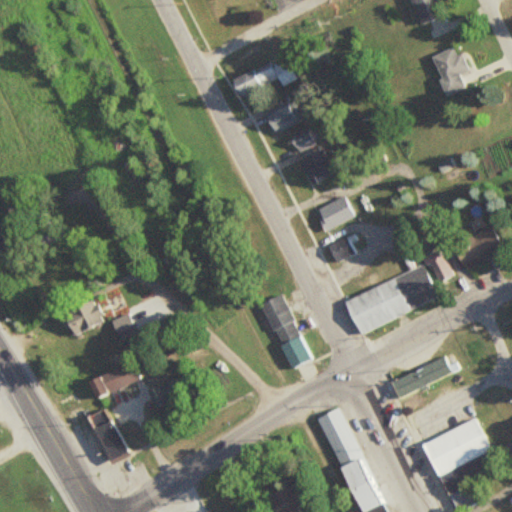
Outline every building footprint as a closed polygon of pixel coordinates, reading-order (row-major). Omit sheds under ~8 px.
[(411,0),(418,19),(442,10),(438,0),(411,0)] [(429,54),(449,45),(453,53),(459,51),(465,65),(455,69),(462,84),(441,93),(434,76),(437,74),(429,54)] [(238,92),(277,72),(283,85),(299,77),(289,56),(273,64),(270,58),(231,77),(238,92)] [(270,130),(297,119),(290,100),(263,112),(270,130)] [(299,151),(318,142),(311,128),(292,137),(299,151)] [(312,183),(338,171),(327,148),(302,160),(312,183)] [(324,228),(354,213),(344,193),(313,208),(324,228)] [(452,241),(490,225),(500,250),(463,266),(452,241)] [(0,228),(15,248),(0,259),(0,228)] [(335,259),(356,249),(347,233),(327,243),(335,259)] [(344,299),(409,270),(424,305),(359,334),(344,299)] [(257,302),(278,291),(312,357),(291,367),(257,302)] [(60,310),(89,297),(91,303),(105,297),(109,306),(94,313),(98,323),(72,335),(60,310)] [(390,379),(445,355),(452,371),(398,395),(390,379)] [(109,380),(120,397),(145,380),(134,364),(109,380)] [(126,387),(124,369),(89,375),(92,393),(126,387)] [(153,396),(187,377),(205,407),(171,427),(153,396)] [(104,403),(114,397),(105,381),(95,387),(104,403)] [(363,511),(319,422),(340,411),(389,510),(385,511),(363,511)] [(421,441),(470,414),(487,447),(438,473),(421,441)] [(118,466),(135,456),(117,423),(100,432),(118,466)] [(449,493),(474,482),(481,499),(457,510),(449,493)] [(297,511),(284,486),(264,495),(272,511),(297,511)]
